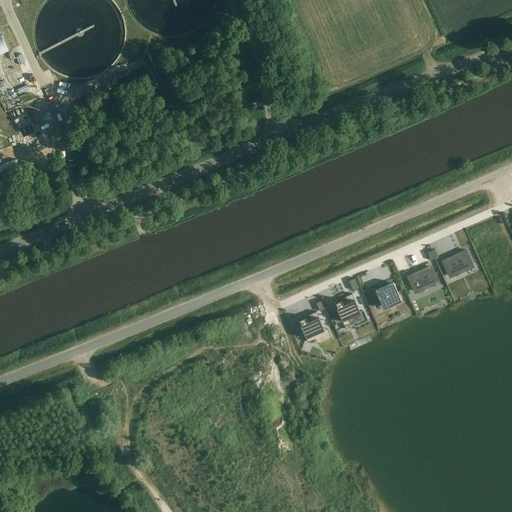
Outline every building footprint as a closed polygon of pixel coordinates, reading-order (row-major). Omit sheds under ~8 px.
[(0,55),(5,53),(11,65),(19,62),(12,49),(9,51),(2,36),(0,36),(0,55)] [(466,250),(459,253),(460,255),(443,262),(449,275),(473,265),(466,250)] [(408,276),(414,291),(438,280),(432,267),(415,275),(414,273),(408,276)] [(349,280),(353,290),(359,288),(355,278),(349,280)] [(377,290),(378,294),(373,296),(374,300),(375,303),(381,300),(383,307),(400,300),(393,284),(377,290)] [(353,321),(355,325),(366,320),(362,310),(359,312),(352,293),(344,297),(346,301),(343,303),(341,299),(335,302),(336,305),(337,307),(336,307),(344,325),(353,321)] [(321,300),(316,303),(320,311),(325,309),(321,300)] [(300,324),(308,342),(316,338),(318,343),(330,337),(326,328),(324,329),(316,311),(308,315),(310,320),(307,321),(305,316),(299,319),(301,324),(300,324)]
